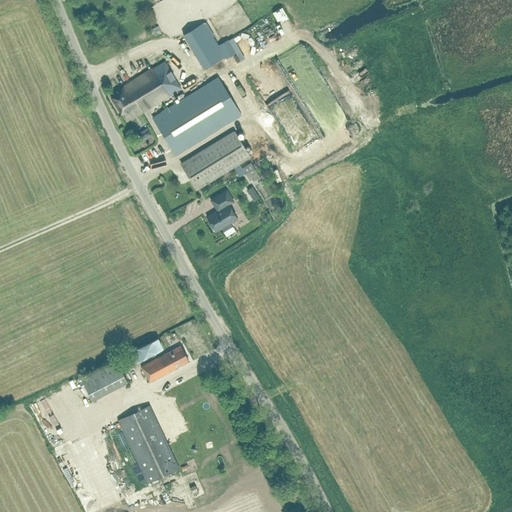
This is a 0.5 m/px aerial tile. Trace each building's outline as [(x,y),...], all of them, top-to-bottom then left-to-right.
[(274,40),(278,38),(266,17),(262,19),(274,40)] [(248,24),(255,43),(267,39),(261,20),(248,24)] [(204,21),(183,34),(204,68),(225,56),(204,21)] [(233,34),(236,39),(244,36),(241,30),(233,34)] [(110,94),(123,114),(132,109),(136,115),(160,99),(180,87),(164,60),(125,84),(125,85),(110,94)] [(241,115),(224,86),(218,77),(168,108),(157,114),(153,117),(176,155),(224,126),(241,115)] [(250,157),(234,131),(181,164),(197,189),(233,167),(239,163),(250,157)] [(252,179),(253,181),(255,180),(260,177),(250,162),(242,167),(239,163),(233,167),(239,175),(244,171),(250,180),(252,179)] [(221,209),(207,217),(215,232),(222,228),(224,231),(232,226),(230,223),(237,219),(228,205),(234,201),(227,190),(211,200),(215,207),(218,205),(221,209)] [(171,350),(141,367),(149,382),(189,361),(176,337),(167,341),(171,350)] [(158,338),(131,350),(135,359),(136,362),(163,348),(158,338)] [(116,360),(81,379),(92,400),(127,382),(116,360)] [(80,390),(65,398),(69,405),(84,397),(80,390)] [(118,419),(148,483),(179,468),(149,405),(118,419)]
